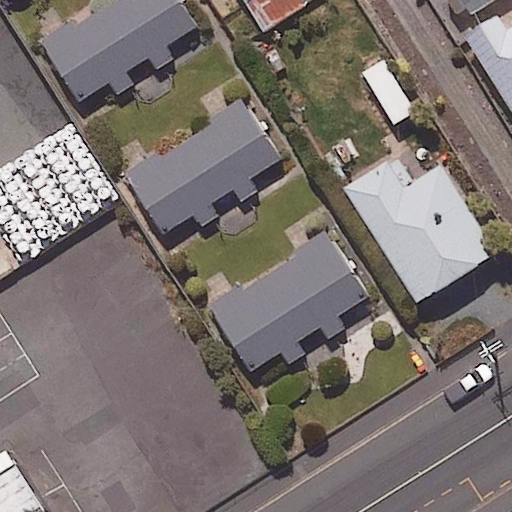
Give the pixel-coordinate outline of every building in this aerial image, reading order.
[(141,79),(133,68),(152,55),(160,67),(175,57),(167,45),(199,24),(183,0),(110,0),(47,43),(85,100),(114,81),(121,92),(141,79)] [(307,3),(305,0),(251,0),(267,27),(307,3)] [(511,23),(501,7),(467,29),(511,101),(511,23)] [(419,107),(387,56),(364,70),(396,121),(419,107)] [(224,212),(217,201),(238,188),(245,199),(262,187),(255,177),(284,158),(246,98),(129,174),(167,233),(198,213),(205,224),(224,212)] [(411,181),(394,154),(349,182),(421,296),(500,247),(445,160),(411,181)] [(299,340),(322,325),(331,340),(354,326),(345,311),(371,294),(331,231),(213,305),(253,369),(284,350),(291,361),(307,352),(299,340)] [(69,511),(49,479),(0,508),(0,511),(69,511)]
